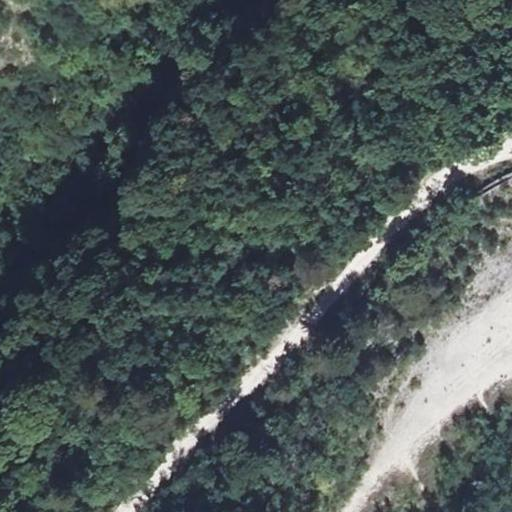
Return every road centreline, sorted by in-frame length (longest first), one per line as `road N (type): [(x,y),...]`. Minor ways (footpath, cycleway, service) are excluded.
road 1 (track): [(511,150),(439,179),(124,511)]
road 2 (track): [(354,511),(374,474),(511,353)]
